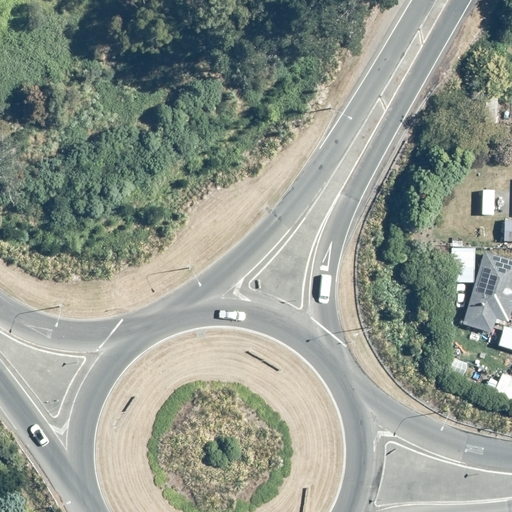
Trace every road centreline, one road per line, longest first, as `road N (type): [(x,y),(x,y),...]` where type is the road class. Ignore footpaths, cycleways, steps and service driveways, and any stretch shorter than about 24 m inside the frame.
road 1 (secondary): [(469,0),(335,234),(324,289),(331,367)]
road 2 (secondary): [(185,316),(311,183),(425,0)]
road 3 (trunk): [(88,510),(77,458),(85,406),(101,374),(139,337)]
road 4 (tertiary): [(345,389),(416,430),(511,455)]
road 5 (trunk): [(185,316),(266,320),(331,367)]
road 6 (trunk): [(88,510),(0,380)]
road 7 (trunk): [(0,308),(67,335),(139,337)]
road 8 (trunk): [(345,389),(361,446),(348,511)]
